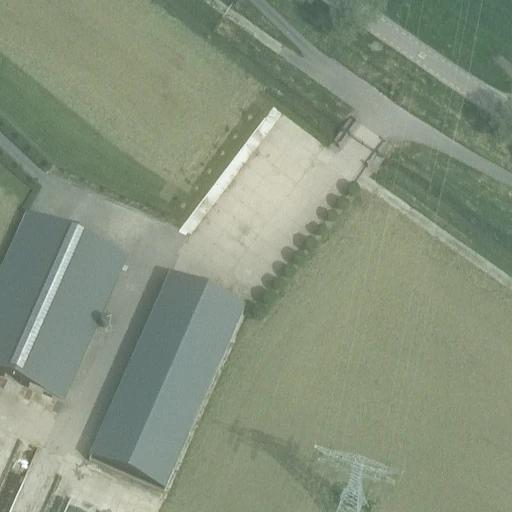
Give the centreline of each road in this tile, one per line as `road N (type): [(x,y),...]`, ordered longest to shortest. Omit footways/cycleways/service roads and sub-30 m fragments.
road 1 (track): [(380,119),(347,105),(209,0)]
road 2 (tertiary): [(511,117),(339,0)]
